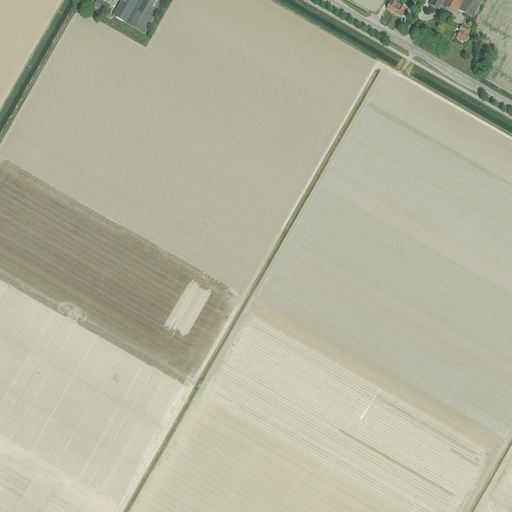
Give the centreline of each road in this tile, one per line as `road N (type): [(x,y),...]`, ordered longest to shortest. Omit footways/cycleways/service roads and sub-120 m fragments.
road 1 (track): [(511,139),(377,63),(191,385)]
road 2 (track): [(60,0),(0,106)]
